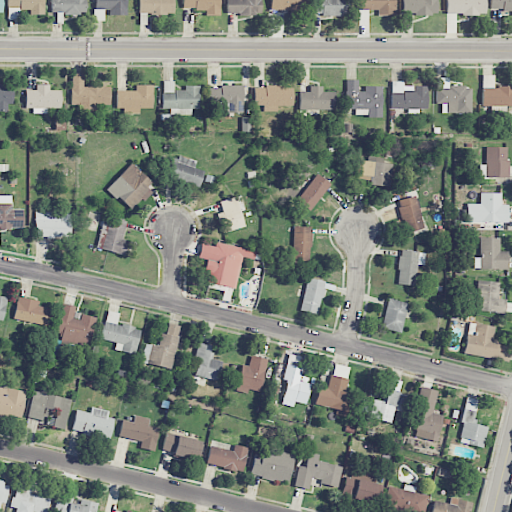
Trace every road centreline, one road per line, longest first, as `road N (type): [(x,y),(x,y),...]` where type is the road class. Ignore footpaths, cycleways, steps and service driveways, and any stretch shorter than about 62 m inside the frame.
road 1 (residential): [(0,263),(511,386)]
road 2 (tertiary): [(511,50),(0,48)]
road 3 (residential): [(266,511),(0,449)]
